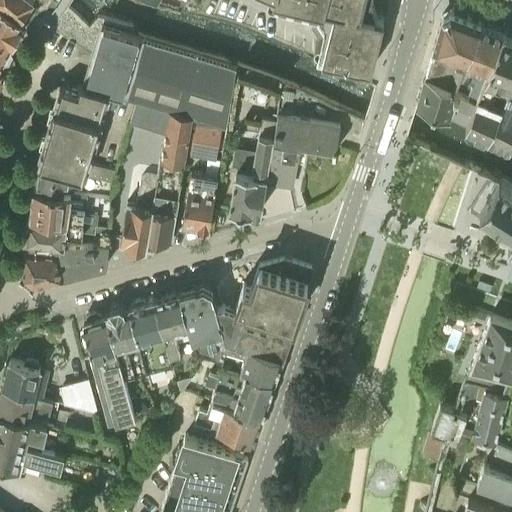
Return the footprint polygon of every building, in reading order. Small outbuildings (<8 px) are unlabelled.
[(0,0),(0,1),(19,17),(22,14),(26,15),(31,9),(29,5),(32,0),(0,0)] [(271,0),(318,12),(326,24),(322,41),(315,41),(315,46),(325,49),(324,54),(371,68),(384,17),(385,12),(376,10),(374,0),(271,0)] [(21,33),(25,26),(22,21),(23,20),(19,17),(0,1),(0,35),(12,42),(16,33),(21,33)] [(472,53),(484,21),(451,8),(443,13),(434,43),(472,53)] [(461,93),(451,118),(469,127),(506,30),(484,21),(472,53),(469,61),(473,62),(466,80),(473,83),(467,96),(461,93)] [(88,83),(87,83),(114,91),(114,92),(128,96),(128,97),(136,99),(137,98),(192,115),(208,121),(227,126),(237,66),(94,23),(91,36),(101,39),(96,55),(96,54),(95,56),(96,56),(91,71),(90,72),(91,72),(88,83)] [(511,32),(506,30),(469,127),(489,137),(511,84),(511,32)] [(0,63),(4,56),(9,55),(12,48),(10,44),(11,43),(12,42),(0,35),(0,63)] [(469,61),(472,53),(434,43),(417,103),(451,118),(461,93),(455,91),(467,60),(469,61)] [(89,174),(114,92),(114,91),(87,83),(87,84),(79,82),(79,83),(85,85),(83,91),(60,84),(53,106),(38,159),(83,173),(83,172),(89,174)] [(511,84),(489,137),(510,148),(511,143),(511,84)] [(293,90),(284,89),(283,96),(292,97),(293,90)] [(192,115),(137,98),(136,99),(130,120),(166,131),(160,161),(157,175),(145,243),(145,244),(145,243),(153,244),(157,241),(158,235),(172,238),(192,115)] [(335,151),(340,123),(278,113),(277,119),(267,178),(292,183),(300,139),(333,145),(333,150),(335,151)] [(238,164),(237,169),(236,169),(230,205),(232,206),(231,207),(235,213),(244,214),(249,210),(250,209),(251,209),(251,207),(261,209),(267,178),(277,119),(262,116),(256,151),(252,150),(253,149),(236,146),(233,163),(238,164)] [(222,127),(196,122),(190,154),(216,159),(222,127)] [(82,183),(83,173),(38,159),(36,174),(33,173),(31,182),(35,183),(34,187),(73,191),(75,182),(82,183)] [(210,225),(218,174),(192,170),(182,225),(196,227),(197,223),(210,225)] [(126,200),(121,239),(123,240),(123,245),(136,248),(137,242),(145,243),(157,175),(147,173),(140,177),(136,201),(126,200)] [(511,188),(489,176),(469,208),(493,223),(489,229),(502,237),(511,243),(511,188)] [(31,213),(97,221),(98,214),(85,212),(86,208),(87,208),(88,192),(73,191),(34,187),(34,190),(32,191),(31,191),(31,192),(30,193),(30,194),(30,195),(30,196),(30,197),(31,198),(31,199),(32,200),(31,213)] [(27,223),(25,237),(66,239),(66,232),(82,234),(83,230),(95,232),(94,235),(108,237),(109,224),(96,223),(97,221),(31,213),(28,212),(26,223),(27,223)] [(107,263),(109,241),(65,242),(66,239),(25,237),(24,245),(22,257),(23,257),(21,272),(33,283),(37,282),(47,279),(51,278),(60,275),(60,276),(72,273),(72,272),(81,270),(85,269),(107,263)] [(214,291),(212,290),(226,335),(283,353),(313,264),(285,255),(259,262),(252,283),(244,280),(235,306),(224,302),(217,304),(214,291)] [(180,289),(179,290),(190,325),(193,334),(198,353),(219,359),(222,348),(226,335),(212,290),(200,282),(180,288),(180,289)] [(164,294),(155,297),(171,355),(181,353),(177,339),(193,334),(190,325),(179,290),(178,290),(174,288),(166,290),(164,294)] [(130,305),(149,370),(173,363),(171,355),(155,297),(146,299),(146,298),(142,297),(134,299),(132,302),(132,303),(130,303),(130,305)] [(108,311),(126,376),(149,370),(130,305),(124,306),(124,305),(123,305),(120,303),(110,305),(110,306),(109,309),(108,310),(109,311),(108,311)] [(84,318),(95,356),(90,357),(107,423),(116,420),(117,422),(136,417),(125,377),(126,376),(108,311),(101,313),(100,312),(97,310),(96,309),(87,312),(85,316),(85,318),(84,318)] [(511,320),(491,312),(467,380),(486,385),(499,389),(508,391),(511,379),(511,320)] [(226,335),(222,348),(244,354),(240,366),(244,367),(275,377),(283,353),(226,335)] [(7,372),(3,386),(42,395),(49,366),(38,364),(39,360),(27,357),(26,361),(10,357),(9,362),(5,361),(3,371),(7,372)] [(244,367),(242,373),(222,366),(211,397),(262,414),(275,377),(244,367)] [(89,377),(62,384),(65,403),(98,410),(95,400),(89,377)] [(450,436),(455,438),(458,431),(495,440),(504,405),(506,394),(508,391),(499,389),(486,385),(467,380),(458,406),(440,400),(431,427),(431,428),(424,449),(439,454),(435,468),(429,467),(427,472),(434,474),(430,489),(436,490),(450,436)] [(0,409),(48,421),(51,407),(53,399),(42,396),(42,395),(3,386),(0,397),(0,409)] [(175,412),(254,438),(262,414),(211,397),(207,408),(194,404),(192,410),(177,405),(175,412)] [(0,436),(43,446),(44,438),(45,438),(49,422),(48,422),(48,421),(0,409),(0,436)] [(160,511),(229,511),(248,456),(248,455),(248,454),(247,453),(247,452),(246,452),(184,432),(160,511)] [(43,446),(0,436),(0,462),(25,468),(28,459),(62,467),(65,452),(43,447),(43,446)] [(484,462),(482,468),(511,474),(511,446),(499,441),(492,459),(493,459),(491,465),(484,462)] [(459,475),(477,482),(511,494),(511,474),(482,468),(480,474),(461,468),(459,475)] [(424,511),(509,511),(468,497),(463,511),(431,511),(433,502),(427,501),(420,500),(419,505),(426,507),(424,511)]
